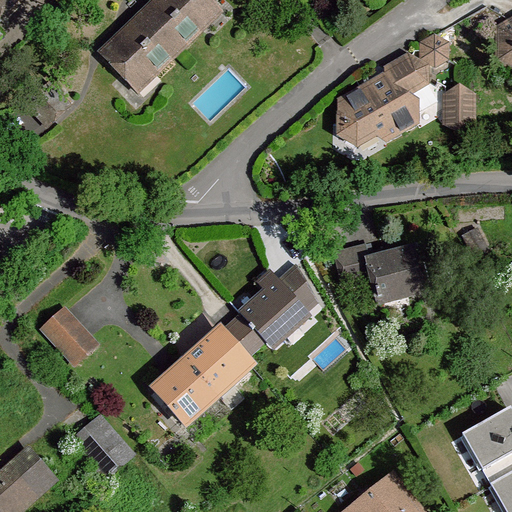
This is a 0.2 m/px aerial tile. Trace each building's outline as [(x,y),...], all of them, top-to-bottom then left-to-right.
[(0,0),(0,39),(2,38),(0,35),(0,18),(18,0),(0,0)] [(221,0),(158,0),(99,56),(141,101),(235,14),(221,0)] [(511,21),(499,29),(497,64),(511,70),(511,21)] [(430,39),(345,102),(341,144),(361,152),(421,127),(414,98),(456,62),(430,39)] [(50,85),(28,106),(49,128),(71,107),(50,85)] [(480,121),(480,87),(449,87),(449,121),(480,121)] [(411,251),(371,261),(367,248),(337,255),(345,285),(375,278),(383,309),(423,299),(411,251)] [(269,295),(155,395),(187,432),(255,371),(247,361),(267,344),(273,351),(309,318),(318,307),(296,270),(280,285),(272,277),(261,287),(269,295)] [(66,312),(43,332),(76,367),(98,346),(66,312)] [(511,394),(511,417),(455,446),(472,481),(493,471),(510,505),(511,503),(511,377),(505,381),(511,394)] [(135,455),(102,418),(73,443),(106,481),(135,455)] [(24,511),(60,482),(32,450),(0,477),(0,508),(3,511),(24,511)] [(432,511),(398,468),(342,511),(432,511)]
